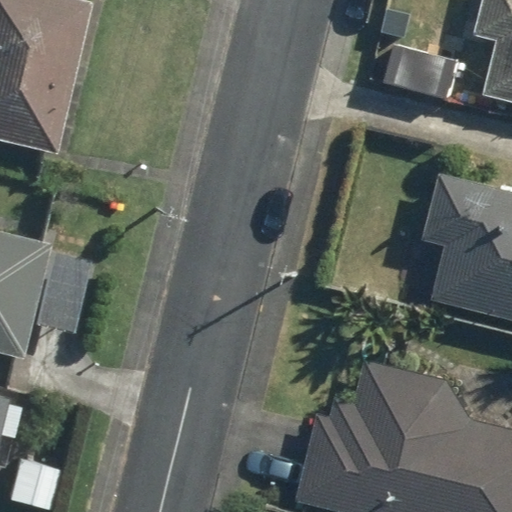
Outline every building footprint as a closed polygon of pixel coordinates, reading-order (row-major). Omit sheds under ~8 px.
[(88,0),(0,0),(0,140),(60,154),(94,1),(88,0)] [(505,38),(491,93),(511,98),(511,0),(493,0),(485,32),(505,38)] [(511,188),(447,171),(429,236),(449,241),(435,295),(511,314),(511,188)] [(0,230),(0,354),(25,361),(54,245),(0,230)] [(333,379),(301,496),(360,511),(511,511),(511,426),(438,407),(446,378),(369,358),(362,387),(333,379)] [(0,394),(0,439),(10,397),(0,394)]
